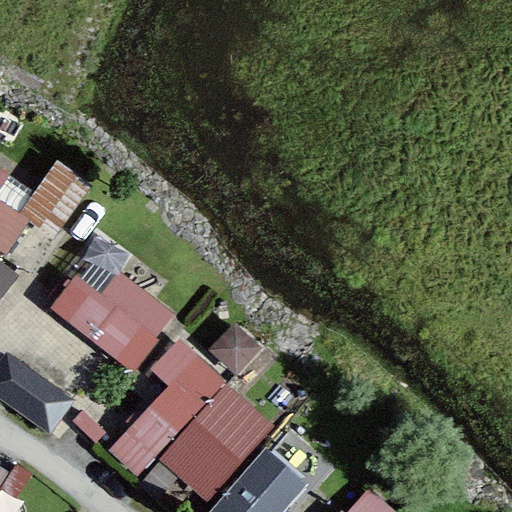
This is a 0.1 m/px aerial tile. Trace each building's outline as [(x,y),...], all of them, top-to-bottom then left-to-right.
[(32,184),(0,160),(0,302),(98,170),(63,144),(32,184)] [(149,264),(52,277),(141,367),(193,303),(149,264)] [(173,367),(180,374),(126,428),(198,494),(284,405),(198,322),(164,357),(173,367)] [(105,397),(30,333),(4,363),(78,427),(105,397)] [(315,511),(343,482),(290,433),(220,509),(223,511),(315,511)] [(10,449),(0,455),(0,511),(23,511),(42,501),(10,449)] [(400,511),(414,500),(385,470),(342,511),(400,511)]
